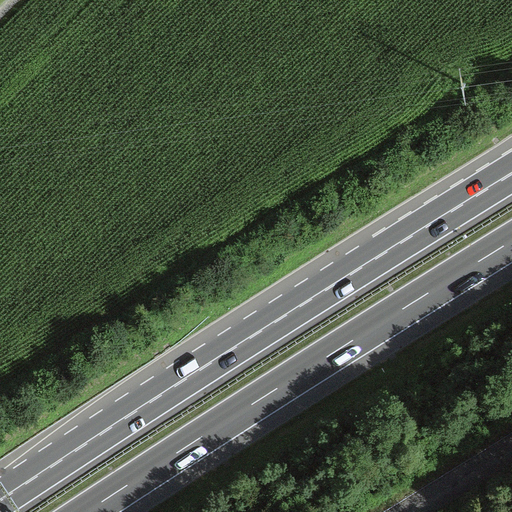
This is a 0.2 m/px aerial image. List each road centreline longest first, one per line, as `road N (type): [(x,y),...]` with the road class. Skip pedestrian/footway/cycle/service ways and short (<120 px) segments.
road 1 (motorway): [(511,174),(0,500)]
road 2 (motorway): [(87,511),(511,241)]
road 3 (unclassified): [(511,442),(395,511)]
